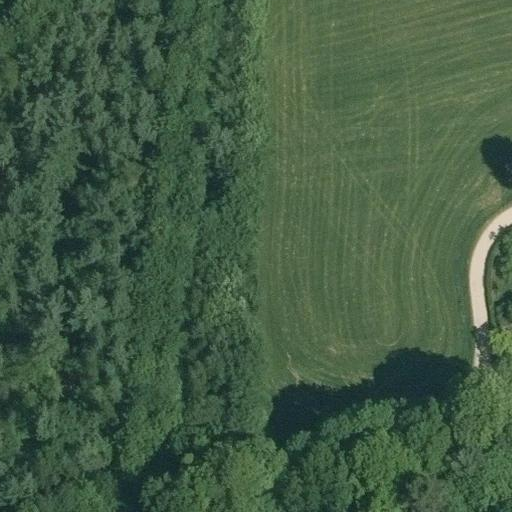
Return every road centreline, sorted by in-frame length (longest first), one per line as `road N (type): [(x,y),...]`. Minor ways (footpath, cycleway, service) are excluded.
road 1 (track): [(511,219),(494,230),(480,256),(480,384),(453,407),(136,511)]
road 2 (track): [(141,510),(181,217),(198,0)]
